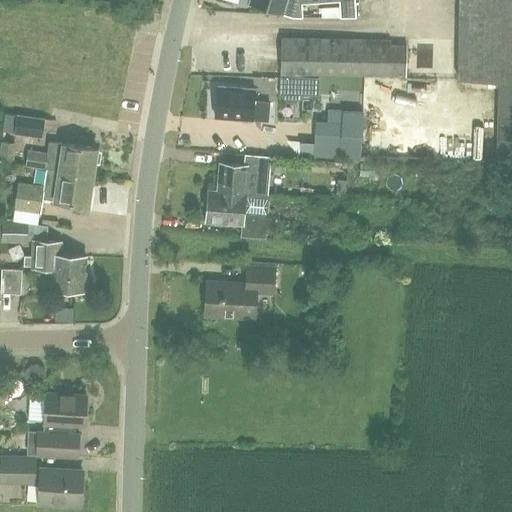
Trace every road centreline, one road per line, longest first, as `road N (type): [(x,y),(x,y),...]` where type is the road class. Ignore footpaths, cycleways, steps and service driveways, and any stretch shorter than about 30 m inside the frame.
road 1 (track): [(141,240),(511,261)]
road 2 (unclassified): [(137,341),(145,190),(182,0)]
road 3 (unclassified): [(130,511),(137,341)]
road 4 (residential): [(137,341),(0,341)]
